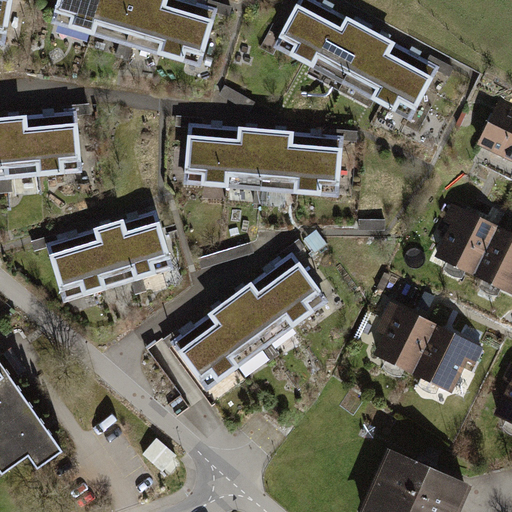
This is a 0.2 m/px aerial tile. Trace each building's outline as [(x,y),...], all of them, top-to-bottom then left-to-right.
[(209,7),(181,0),(58,0),(52,23),(194,62),(209,7)] [(427,59),(301,0),(297,0),(275,48),(403,108),(427,59)] [(511,115),(496,108),(477,149),(511,166),(511,115)] [(0,175),(74,168),(69,115),(0,121),(0,175)] [(339,137),(189,124),(185,179),(335,192),(339,137)] [(500,232),(459,213),(435,263),(474,283),(500,232)] [(173,272),(155,215),(49,248),(67,305),(173,272)] [(511,302),(511,238),(500,232),(474,283),(511,302)] [(337,299),(298,248),(169,346),(208,397),(337,299)] [(439,330),(393,308),(370,355),(415,377),(439,330)] [(453,396),(477,350),(439,330),(415,377),(453,396)] [(0,470),(3,475),(32,455),(41,468),(66,451),(0,356),(0,470)] [(511,376),(491,416),(511,427),(511,376)] [(171,452),(160,464),(168,472),(180,459),(171,452)] [(456,511),(466,489),(387,455),(362,511),(456,511)]
